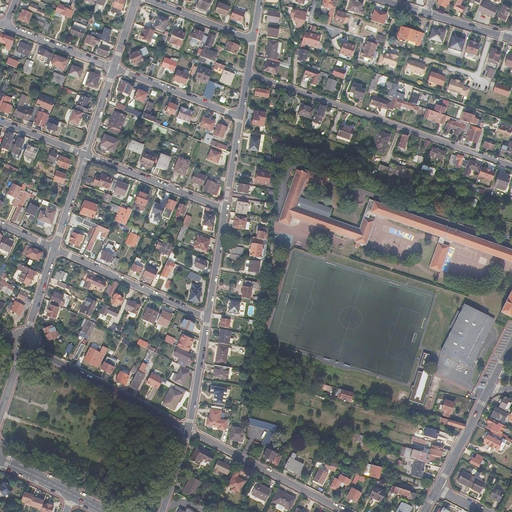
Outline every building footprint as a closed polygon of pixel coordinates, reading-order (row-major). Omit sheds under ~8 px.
[(124,1),(122,0),(115,0),(112,9),(120,13),(124,1)] [(194,0),(194,4),(197,5),(196,7),(209,12),(212,4),(211,4),(212,0),(194,0)] [(324,0),(323,3),(322,7),(326,9),(327,7),(330,7),(332,1),(329,1),(329,0),(324,0)] [(327,7),(326,9),(329,10),(327,17),(330,18),(336,1),(332,0),(332,1),(330,7),(327,7)] [(362,4),(350,0),(347,11),(359,14),(362,4)] [(461,5),(462,0),(457,0),(454,8),(463,12),(465,7),(461,5)] [(482,0),(477,11),(493,18),(498,8),(482,0)] [(226,17),(230,7),(218,2),(214,12),(226,17)] [(36,15),(43,18),(44,14),(36,10),(37,8),(29,4),(26,11),(32,13),(36,15)] [(58,4),(55,12),(71,18),(74,12),(76,6),(73,5),(70,11),(63,8),(64,6),(58,4)] [(506,20),(511,9),(504,5),(498,16),(506,20)] [(245,13),(233,9),(229,18),(241,23),(245,13)] [(293,9),(292,9),(290,17),(294,18),(293,21),(297,22),(296,28),(300,29),(301,23),(303,24),(306,12),(293,9)] [(26,11),(23,10),(19,19),(28,23),(32,13),(26,11)] [(277,13),(268,11),(266,21),(277,23),(278,18),(276,17),(277,13)] [(385,15),(373,11),(370,21),(382,25),(385,15)] [(344,14),(336,12),(332,22),(341,25),(344,14)] [(479,22),(481,14),(476,12),(473,20),(479,22)] [(35,18),(38,19),(36,23),(42,25),(45,19),(43,18),(36,15),(35,18)] [(168,19),(158,15),(154,27),(164,31),(168,19)] [(398,33),(396,37),(407,41),(414,43),(414,45),(418,46),(418,45),(419,46),(423,35),(422,35),(422,34),(410,30),(406,29),(406,27),(401,25),(398,33)] [(80,31),(72,27),(70,33),(78,36),(80,31)] [(143,33),(142,33),(139,38),(150,43),(155,31),(145,27),(143,33)] [(178,29),(174,27),(171,34),(172,35),(169,42),(180,46),(185,32),(182,31),(181,32),(180,31),(181,30),(178,29)] [(94,35),(91,34),(90,36),(96,39),(107,43),(112,30),(107,28),(106,32),(103,31),(102,34),(99,32),(98,35),(95,34),(94,35)] [(204,32),(195,29),(191,37),(201,41),(204,32)] [(439,32),(432,29),(428,39),(440,43),(444,31),(440,30),(439,32)] [(320,38),(304,32),(301,43),(317,49),(320,38)] [(14,39),(0,33),(0,41),(6,43),(4,48),(9,50),(14,39)] [(208,34),(207,38),(200,56),(214,61),(217,54),(208,50),(214,36),(209,33),(208,34)] [(90,36),(87,35),(84,42),(93,46),(96,39),(90,36)] [(465,39),(452,35),(448,46),(461,50),(465,39)] [(362,51),(361,51),(359,56),(360,57),(360,58),(363,59),(364,61),(366,62),(368,60),(371,61),(376,46),(377,42),(366,38),(363,48),(362,51)] [(239,45),(228,41),(225,48),(224,51),(235,55),(239,45)] [(277,43),(268,41),(266,52),(275,53),(277,43)] [(32,47),(20,42),(17,51),(29,56),(32,47)] [(102,45),(101,45),(100,48),(99,48),(97,52),(98,54),(103,56),(103,54),(106,55),(110,45),(103,42),(102,45)] [(476,58),(480,46),(469,42),(465,54),(476,58)] [(349,47),(342,44),(338,54),(350,59),(354,47),(350,46),(349,47)] [(39,49),(37,54),(41,55),(40,58),(40,59),(43,60),(44,60),(45,57),(47,58),(46,62),(49,63),(50,62),(51,58),(49,57),(51,53),(47,52),(48,50),(44,48),(43,50),(39,49)] [(148,53),(145,48),(130,55),(134,64),(143,60),(141,56),(148,53)] [(495,51),(491,49),(487,59),(488,59),(487,62),(497,65),(499,59),(498,58),(499,54),(495,52),(495,51)] [(301,55),(297,54),(296,61),(304,62),(306,52),(302,51),(301,55)] [(275,53),(266,52),(265,59),(276,61),(277,54),(275,53)] [(53,54),(51,58),(50,62),(57,65),(57,66),(63,69),(66,61),(59,58),(59,57),(53,54)] [(384,55),(379,54),(376,65),(381,66),(382,63),(394,67),(397,58),(397,57),(397,56),(392,55),(392,56),(384,54),(384,55)] [(200,56),(198,60),(207,63),(208,62),(211,63),(210,64),(214,66),(216,62),(214,61),(200,56)] [(177,62),(164,57),(161,66),(174,71),(177,62)] [(8,59),(6,63),(17,67),(18,63),(8,59)] [(30,60),(26,59),(21,71),(25,73),(28,66),(30,60)] [(420,63),(407,59),(404,70),(416,73),(416,74),(421,75),(424,65),(419,64),(420,63)] [(278,66),(266,62),(264,67),(266,68),(265,71),(276,75),(278,66)] [(156,65),(152,63),(147,75),(151,77),(156,65)] [(80,78),(83,69),(72,64),(68,74),(80,78)] [(212,72),(199,67),(195,78),(207,83),(208,80),(212,72)] [(306,67),(303,74),(307,76),(307,77),(311,78),(309,83),(315,85),(319,76),(320,72),(319,71),(306,67)] [(346,70),(335,67),(332,75),(344,79),(346,70)] [(484,71),(487,72),(485,78),(491,80),(491,79),(494,71),(485,68),(484,71)] [(189,75),(177,70),(174,80),(185,84),(187,79),(189,75)] [(234,74),(224,70),(219,82),(230,86),(234,74)] [(99,76),(87,71),(82,83),(96,88),(99,76)] [(435,73),(430,71),(426,81),(441,86),(444,78),(441,76),(437,75),(435,74),(435,73)] [(65,77),(53,72),(50,81),(61,86),(65,77)] [(337,82),(329,79),(325,89),(333,92),(337,82)] [(208,80),(207,83),(202,96),(206,98),(211,87),(213,88),(214,86),(220,88),(221,85),(208,80)] [(377,82),(372,80),(369,89),(374,91),(377,82)] [(463,84),(450,80),(446,91),(466,97),(469,89),(462,87),(463,84)] [(129,86),(121,82),(117,90),(126,94),(129,86)] [(350,91),(351,92),(349,96),(362,100),(365,91),(361,89),(361,86),(353,83),(350,91)] [(510,89),(495,84),(492,93),(507,98),(510,89)] [(147,93),(137,89),(133,99),(144,103),(147,93)] [(268,91),(255,89),(254,96),(267,98),(268,91)] [(88,98),(80,95),(76,108),(86,112),(88,107),(85,106),(88,98)] [(417,105),(419,96),(411,95),(410,103),(417,105)] [(6,98),(2,96),(0,101),(0,110),(8,114),(10,108),(11,109),(12,106),(8,105),(11,98),(6,97),(6,98)] [(54,102),(39,96),(36,105),(51,111),(54,102)] [(390,102),(372,96),(369,104),(377,107),(380,108),(388,111),(388,109),(390,102)] [(147,101),(142,114),(141,118),(152,122),(153,120),(156,121),(157,118),(154,117),(154,118),(147,115),(152,103),(147,101)] [(412,105),(401,101),(400,105),(411,109),(411,108),(414,109),(415,108),(417,108),(417,109),(425,112),(426,109),(413,104),(412,105)] [(21,103),(18,102),(13,115),(29,121),(33,110),(29,108),(28,111),(22,108),(23,104),(21,103)] [(125,107),(114,102),(112,106),(124,111),(125,107)] [(168,107),(165,106),(163,112),(174,116),(178,107),(169,103),(168,107)] [(296,111),(298,111),(297,115),(309,119),(313,109),(300,105),(299,106),(298,106),(296,106),(295,109),(296,111)] [(445,108),(436,105),(434,112),(441,114),(441,113),(443,114),(445,108)] [(125,107),(124,111),(138,117),(141,118),(142,114),(125,107)] [(193,113),(181,108),(177,117),(190,122),(193,113)] [(82,113),(73,109),(68,122),(77,126),(79,121),(80,122),(82,117),(81,117),(82,113)] [(426,109),(425,112),(423,118),(443,125),(446,116),(445,116),(441,114),(434,112),(426,109)] [(126,116),(115,111),(107,131),(121,136),(123,131),(121,130),(126,116)] [(265,113),(255,111),(252,125),(263,127),(265,113)] [(46,114),(39,112),(35,124),(44,127),(48,115),(49,116),(46,114)] [(322,118),(314,115),(310,126),(309,128),(314,130),(317,122),(320,124),(322,118)] [(462,118),(461,121),(473,125),(475,121),(462,116),(462,118)] [(46,122),(49,123),(47,128),(56,132),(58,127),(59,121),(54,119),(48,117),(46,122)] [(214,123),(203,117),(199,127),(211,132),(214,123)] [(450,121),(447,120),(444,130),(448,131),(450,126),(455,128),(454,133),(458,135),(460,130),(463,131),(463,130),(466,123),(461,121),(456,120),(455,122),(450,120),(450,121)] [(378,124),(374,123),(369,137),(373,139),(378,124)] [(466,123),(463,130),(469,132),(466,140),(476,143),(482,128),(479,127),(466,123)] [(227,127),(217,124),(213,136),(221,139),(224,131),(225,131),(227,127)] [(511,129),(499,125),(496,133),(497,134),(500,135),(509,138),(511,129)] [(340,126),(336,136),(349,141),(353,131),(340,126)] [(379,134),(378,133),(372,147),(377,149),(376,152),(383,154),(389,136),(379,132),(379,134)] [(401,135),(402,135),(398,148),(399,149),(400,148),(403,149),(408,134),(402,132),(402,133),(401,135)] [(8,134),(6,133),(0,145),(3,147),(3,148),(10,151),(13,144),(10,143),(13,136),(9,134),(8,134)] [(212,137),(202,133),(199,140),(202,142),(209,145),(211,140),(212,137)] [(260,135),(251,133),(248,150),(257,151),(260,135)] [(118,140),(104,135),(99,148),(100,150),(107,152),(108,151),(114,153),(118,140)] [(24,140),(17,137),(13,144),(10,151),(14,152),(13,156),(19,158),(22,150),(21,149),(24,140)] [(144,146),(129,139),(126,149),(131,151),(131,149),(141,153),(144,146)] [(211,140),(209,145),(212,146),(223,150),(225,151),(227,147),(211,140)] [(487,142),(484,141),(482,147),(492,150),(495,143),(487,140),(487,142)] [(507,148),(501,146),(499,152),(511,156),(511,142),(509,142),(507,148)] [(37,149),(26,145),(22,154),(34,159),(37,149)] [(223,150),(212,146),(207,159),(217,163),(223,150)] [(444,152),(432,148),(429,156),(441,160),(444,152)] [(60,155),(51,152),(48,159),(53,161),(51,166),(55,167),(56,165),(59,156),(60,155)] [(155,158),(144,153),(140,162),(152,167),(155,158)] [(170,158),(161,154),(157,165),(166,169),(170,158)] [(421,157),(414,154),(411,161),(422,165),(424,158),(421,157)] [(457,156),(451,154),(449,161),(460,165),(463,157),(457,155),(457,156)] [(70,160),(59,156),(56,165),(67,169),(70,160)] [(189,162),(179,158),(173,171),(184,175),(189,162)] [(481,165),(469,161),(464,174),(468,176),(470,169),(478,172),(481,165)] [(391,164),(390,168),(388,173),(412,182),(415,172),(391,164)] [(390,168),(380,165),(378,170),(388,173),(390,168)] [(262,172),(256,171),(254,187),(261,188),(262,185),(267,186),(270,171),(262,170),(262,172)] [(308,174),(297,170),(278,222),(289,226),(292,218),(355,240),(359,229),(328,218),(332,208),(300,197),(305,181),(308,174)] [(66,174),(56,171),(53,180),(63,183),(66,174)] [(309,171),(308,174),(305,181),(325,188),(329,178),(309,171)] [(206,177),(195,172),(191,181),(202,186),(206,177)] [(509,177),(498,173),(494,186),(504,190),(509,177)] [(101,177),(96,175),(93,184),(98,186),(98,185),(110,189),(114,179),(102,174),(101,177)] [(214,183),(207,181),(204,190),(216,195),(219,185),(218,185),(220,181),(215,180),(214,183)] [(122,183),(119,181),(114,192),(124,196),(129,186),(122,183)] [(21,187),(11,183),(7,193),(10,195),(9,197),(11,198),(13,196),(16,197),(12,205),(17,207),(24,191),(27,185),(23,184),(21,187)] [(238,188),(240,189),(239,192),(247,194),(249,186),(239,184),(238,188)] [(30,193),(24,191),(17,207),(11,219),(15,221),(26,196),(30,197),(32,194),(30,193)] [(149,196),(139,192),(135,202),(136,203),(134,208),(142,211),(149,196)] [(110,203),(113,196),(105,193),(102,200),(110,203)] [(156,203),(152,213),(161,216),(168,200),(164,199),(161,205),(156,203)] [(98,205),(84,200),(79,214),(93,218),(98,205)] [(176,203),(169,200),(166,207),(173,210),(176,203)] [(374,202),(370,200),(359,229),(355,240),(355,242),(366,246),(375,221),(368,218),(370,213),(374,202)] [(248,203),(238,201),(236,213),(246,215),(248,203)] [(45,213),(40,211),(37,220),(51,225),(56,211),(54,210),(56,205),(49,202),(45,213)] [(511,250),(374,202),(370,213),(440,237),(444,239),(511,263),(511,250)] [(39,208),(30,203),(26,212),(30,214),(28,219),(32,221),(39,208)] [(186,207),(180,204),(177,212),(183,215),(186,207)] [(119,207),(117,212),(114,220),(125,224),(131,210),(127,208),(127,209),(120,206),(119,207)] [(213,211),(206,208),(203,228),(212,229),(214,215),(213,215),(213,211)] [(246,215),(236,213),(233,228),(244,230),(246,218),(245,218),(246,215)] [(98,224),(78,215),(76,220),(91,227),(88,234),(92,236),(98,224)] [(125,224),(114,220),(111,225),(116,227),(117,225),(127,229),(129,226),(125,224)] [(109,230),(98,224),(92,236),(90,240),(93,242),(99,231),(107,234),(109,230)] [(268,227),(258,225),(257,237),(256,238),(263,240),(266,240),(268,227)] [(186,227),(182,226),(177,239),(181,240),(186,227)] [(138,230),(132,228),(125,243),(134,247),(138,236),(136,235),(138,230)] [(83,236),(72,232),(69,242),(81,246),(83,241),(81,241),(83,236)] [(210,240),(198,236),(194,246),(206,250),(210,240)] [(247,241),(251,242),(249,255),(261,257),(260,259),(263,260),(265,246),(262,246),(263,240),(256,238),(257,237),(252,236),(252,238),(248,237),(247,241)] [(3,237),(0,244),(0,248),(8,252),(14,242),(12,242),(12,240),(10,239),(9,240),(3,237)] [(444,239),(440,237),(428,268),(439,272),(448,247),(442,245),(444,239)] [(163,241),(159,239),(155,248),(169,255),(171,252),(173,248),(170,247),(171,245),(163,242),(163,241)] [(42,252),(26,245),(22,254),(38,261),(42,252)] [(243,248),(230,246),(228,254),(242,255),(243,248)] [(105,249),(110,251),(109,253),(112,255),(111,257),(114,258),(115,257),(118,251),(112,248),(111,250),(105,247),(102,252),(103,252),(105,249)] [(105,249),(103,252),(100,259),(112,264),(114,258),(111,257),(112,255),(109,253),(110,251),(105,249)] [(141,258),(136,256),(130,269),(140,274),(145,263),(140,261),(141,258)] [(207,261),(198,257),(194,265),(203,269),(207,261)] [(173,263),(167,260),(164,265),(159,276),(165,278),(170,267),(171,267),(171,266),(176,268),(177,265),(173,263)] [(260,262),(250,260),(248,271),(254,272),(253,276),(257,277),(260,277),(261,273),(258,272),(260,262)] [(18,269),(23,272),(19,280),(29,285),(35,271),(20,264),(18,269)] [(147,266),(143,275),(153,280),(157,271),(147,266)] [(59,275),(56,274),(54,279),(58,281),(59,279),(65,282),(68,274),(61,270),(59,275)] [(103,289),(106,282),(91,275),(84,289),(89,291),(92,284),(103,289)] [(6,280),(1,278),(0,280),(0,291),(9,296),(12,290),(3,286),(5,282),(6,280)] [(114,281),(110,289),(108,293),(108,294),(112,295),(118,283),(114,281)] [(256,283),(244,281),(241,298),(249,300),(251,288),(255,289),(256,283)] [(5,282),(3,286),(12,290),(14,286),(5,282)] [(199,301),(201,285),(192,284),(189,300),(199,301)] [(30,292),(21,288),(17,297),(24,301),(25,297),(27,293),(29,294),(30,292)] [(511,313),(511,290),(500,312),(510,317),(511,313)] [(63,296),(54,292),(50,301),(59,305),(63,296)] [(120,296),(115,294),(111,302),(117,304),(117,303),(120,304),(123,298),(120,297),(120,296)] [(31,301),(25,297),(24,301),(23,303),(30,306),(31,301)] [(85,305),(82,303),(78,311),(88,316),(96,301),(89,298),(85,305)] [(241,301),(230,299),(227,315),(230,316),(238,317),(241,301)] [(140,305),(129,300),(124,308),(130,311),(136,314),(140,305)] [(13,304),(10,302),(7,308),(10,309),(10,310),(19,315),(24,306),(14,301),(13,304)] [(59,305),(51,302),(47,316),(55,318),(59,307),(58,307),(58,306),(59,305)] [(109,307),(103,304),(98,313),(104,316),(106,312),(116,317),(118,312),(109,307)] [(494,320),(464,305),(441,353),(448,356),(470,368),(494,320)] [(152,307),(149,306),(143,319),(153,324),(154,321),(157,322),(161,314),(151,310),(152,307)] [(162,311),(161,314),(157,322),(166,327),(172,315),(162,311)] [(227,315),(222,314),(220,326),(228,328),(230,316),(227,315)] [(196,323),(185,318),(181,327),(191,332),(196,323)] [(93,323),(86,319),(80,331),(89,335),(91,331),(88,329),(87,331),(85,330),(87,325),(93,328),(95,324),(93,323)] [(52,325),(44,329),(48,340),(57,337),(52,325)] [(231,330),(221,328),(218,342),(229,344),(231,330)] [(129,340),(130,341),(132,342),(132,341),(145,347),(147,343),(131,335),(129,340)] [(193,339),(185,335),(181,343),(179,342),(177,346),(185,350),(186,346),(189,347),(193,339)] [(84,345),(81,344),(74,357),(77,359),(81,351),(84,345)] [(228,347),(218,345),(216,361),(225,363),(228,347)] [(174,355),(180,358),(177,363),(182,366),(184,367),(190,353),(177,347),(174,355)] [(154,352),(148,349),(144,357),(150,360),(152,356),(154,352)] [(81,351),(77,359),(94,368),(96,364),(93,362),(95,359),(81,351)] [(154,352),(152,356),(162,360),(164,357),(154,352)] [(424,353),(420,367),(426,369),(430,354),(424,353)] [(139,368),(136,374),(129,386),(136,390),(144,374),(142,373),(147,364),(142,361),(139,368)] [(113,367),(104,362),(100,368),(110,374),(113,367)] [(232,367),(215,364),(213,375),(230,378),(232,367)] [(139,368),(133,365),(130,371),(136,374),(139,368)] [(189,372),(181,368),(177,375),(174,374),(172,379),(182,384),(189,372)] [(129,376),(120,371),(116,380),(125,385),(129,376)] [(146,382),(158,388),(163,377),(151,371),(146,382)] [(433,376),(419,371),(414,386),(412,386),(411,390),(412,391),(409,401),(424,406),(427,395),(428,396),(431,387),(430,387),(433,376)] [(328,387),(315,383),(313,388),(327,392),(328,387)] [(210,390),(215,391),(213,402),(224,404),(227,388),(211,385),(210,390)] [(177,391),(170,388),(162,403),(174,409),(182,394),(183,395),(186,390),(179,387),(177,391)] [(341,395),(339,394),(338,398),(350,402),(352,393),(342,390),(341,395)] [(509,399),(504,397),(499,407),(507,411),(510,404),(507,402),(509,399)] [(454,403),(445,400),(442,411),(445,412),(444,416),(449,418),(454,403)] [(503,411),(495,407),(490,416),(497,420),(499,416),(500,416),(502,413),(505,414),(504,415),(510,418),(509,419),(511,421),(511,415),(510,414),(503,411)] [(221,411),(211,409),(209,420),(207,419),(206,424),(220,427),(219,429),(224,430),(226,421),(219,420),(221,411)] [(436,421),(436,422),(447,425),(447,424),(462,428),(464,429),(466,424),(464,424),(438,417),(436,421)] [(488,423),(486,428),(491,430),(497,433),(496,435),(503,439),(510,443),(511,440),(506,438),(507,436),(502,434),(501,435),(499,434),(503,426),(489,418),(487,422),(488,423)] [(254,426),(268,430),(261,444),(268,446),(279,425),(256,419),(254,426)] [(243,429),(231,427),(230,439),(241,441),(243,429)] [(425,427),(422,436),(435,440),(438,431),(425,427)] [(366,436),(349,432),(346,441),(363,446),(366,436)] [(507,448),(511,450),(511,453),(505,468),(508,469),(509,468),(511,469),(511,443),(510,443),(503,439),(501,442),(487,435),(483,442),(500,451),(504,444),(508,446),(507,448)] [(442,448),(431,445),(429,454),(440,457),(442,448)] [(204,451),(196,447),(189,460),(198,464),(201,459),(209,463),(214,455),(213,454),(205,450),(204,451)] [(408,448),(406,448),(404,456),(412,459),(420,462),(424,463),(425,458),(439,462),(440,457),(429,454),(408,448)] [(267,449),(263,457),(272,461),(272,463),(276,465),(277,463),(281,456),(277,453),(276,454),(267,449)] [(296,455),(292,454),(285,469),(291,472),(292,471),(299,474),(304,465),(294,459),(296,455)] [(472,458),(470,462),(478,466),(483,457),(477,454),(474,460),(472,458)] [(227,474),(232,464),(217,458),(211,471),(217,474),(219,470),(227,474)] [(404,462),(410,464),(408,472),(417,475),(419,465),(411,463),(411,462),(405,461),(404,462)] [(326,465),(326,467),(333,469),(331,473),(334,474),(337,468),(330,466),(326,465)] [(381,467),(372,465),(369,475),(379,478),(381,467)] [(245,471),(236,466),(228,484),(232,486),(230,490),(235,493),(236,490),(239,491),(245,480),(238,477),(238,478),(236,477),(239,472),(243,474),(245,471)] [(329,473),(320,468),(314,480),(323,485),(329,473)] [(469,475),(462,472),(457,482),(464,485),(469,475)] [(338,479),(335,478),(330,487),(336,490),(341,481),(348,485),(351,480),(347,478),(348,476),(343,473),(342,475),(341,474),(338,479)] [(356,474),(354,477),(358,479),(364,482),(367,478),(356,474)] [(473,477),(469,475),(464,485),(468,486),(473,477)] [(200,481),(191,476),(182,492),(192,497),(200,481)] [(474,478),(469,487),(471,488),(471,489),(478,493),(484,483),(474,478)] [(2,486),(0,486),(0,488),(3,496),(11,492),(6,482),(1,484),(2,486)] [(254,488),(251,494),(266,501),(271,490),(255,482),(253,487),(254,488)] [(386,491),(375,485),(370,495),(377,499),(376,500),(380,502),(386,491)] [(396,487),(392,486),(389,491),(397,494),(397,493),(399,488),(396,487)] [(504,492),(494,487),(489,497),(499,502),(504,492)] [(361,493),(352,488),(347,497),(357,502),(361,493)] [(399,488),(397,493),(408,496),(407,498),(413,500),(416,493),(409,491),(399,488)] [(295,498),(279,489),(273,501),(290,509),(295,498)] [(33,495),(24,492),(21,501),(26,502),(25,504),(30,505),(33,497),(33,495)] [(30,505),(41,509),(43,504),(44,501),(33,497),(30,505)] [(406,503),(401,502),(396,511),(395,511),(408,511),(411,507),(406,503)] [(40,511),(42,511),(51,511),(53,507),(51,507),(52,505),(46,503),(46,505),(43,504),(41,509),(40,511)]
